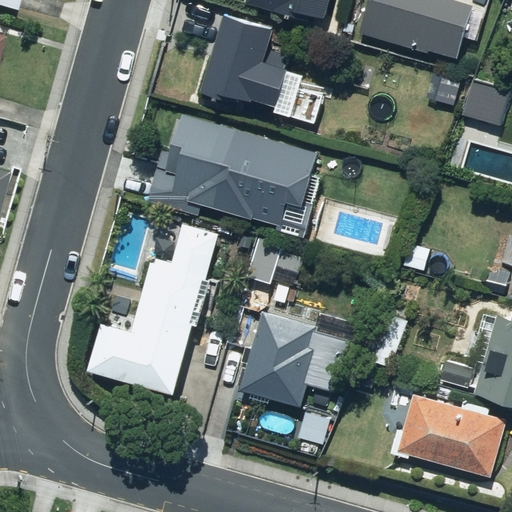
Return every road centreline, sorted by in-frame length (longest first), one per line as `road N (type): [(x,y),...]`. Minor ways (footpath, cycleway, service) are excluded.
road 1 (residential): [(125,0),(27,348),(24,382),(36,413)]
road 2 (residential): [(36,413),(64,443),(107,464),(270,511)]
